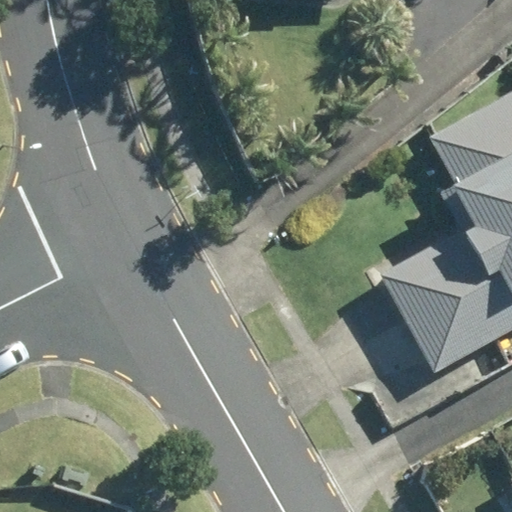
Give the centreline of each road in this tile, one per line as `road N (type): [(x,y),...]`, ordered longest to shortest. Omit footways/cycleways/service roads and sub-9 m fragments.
road 1 (tertiary): [(129,242),(284,511)]
road 2 (tertiary): [(48,0),(57,57),(129,242)]
road 3 (residential): [(0,308),(129,242)]
